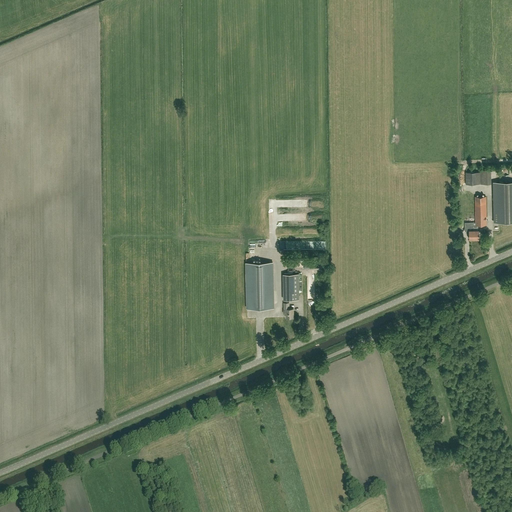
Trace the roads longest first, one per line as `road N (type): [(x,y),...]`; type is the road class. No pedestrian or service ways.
road 1 (unclassified): [(0,473),(511,251)]
road 2 (unclassified): [(0,499),(511,277)]
